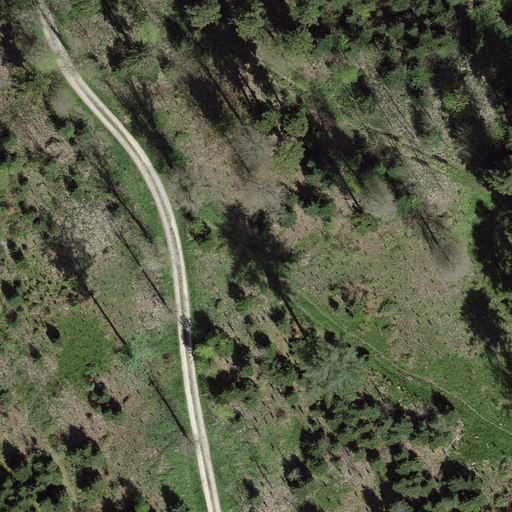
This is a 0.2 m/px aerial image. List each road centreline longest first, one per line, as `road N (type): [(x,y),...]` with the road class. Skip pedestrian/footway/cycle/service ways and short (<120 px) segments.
road 1 (track): [(215,511),(157,181),(56,56),(47,0)]
road 2 (track): [(157,181),(324,317),(511,442)]
